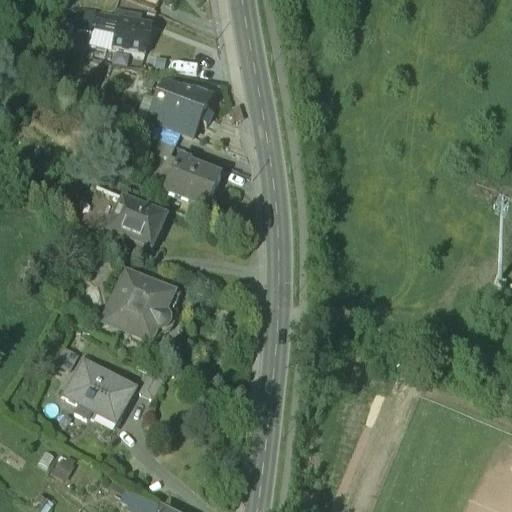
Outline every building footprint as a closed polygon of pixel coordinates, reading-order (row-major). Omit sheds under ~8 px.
[(119,11),(96,6),(93,20),(116,26),(119,11)] [(140,10),(130,7),(128,13),(119,11),(116,26),(113,39),(145,47),(152,18),(138,15),(140,10)] [(189,56),(166,51),(163,62),(187,67),(189,56)] [(181,83),(165,76),(148,112),(153,115),(179,127),(181,124),(186,126),(191,116),(196,118),(197,117),(205,121),(210,110),(197,104),(203,91),(182,81),(181,83)] [(102,92),(93,88),(88,99),(97,103),(102,92)] [(179,127),(153,115),(148,127),(173,139),(179,127)] [(173,140),(153,131),(148,141),(168,151),(173,140)] [(220,175),(188,160),(189,158),(179,153),(165,182),(192,195),(190,199),(205,206),(220,175)] [(95,182),(77,223),(117,243),(122,231),(107,224),(121,194),(95,182)] [(165,213),(121,194),(107,224),(122,231),(150,244),(165,213)] [(146,276),(127,267),(104,312),(130,325),(128,331),(152,342),(159,328),(163,327),(167,325),(169,321),(171,317),(170,313),(168,309),(164,307),(170,294),(144,281),(146,276)] [(133,386),(83,357),(62,394),(89,409),(93,403),(115,416),(133,386)] [(152,364),(138,389),(152,397),(166,372),(152,364)] [(165,511),(166,511),(133,493),(126,507),(134,511),(165,511)] [(43,511),(47,507),(32,495),(24,505),(33,511),(43,511)]
